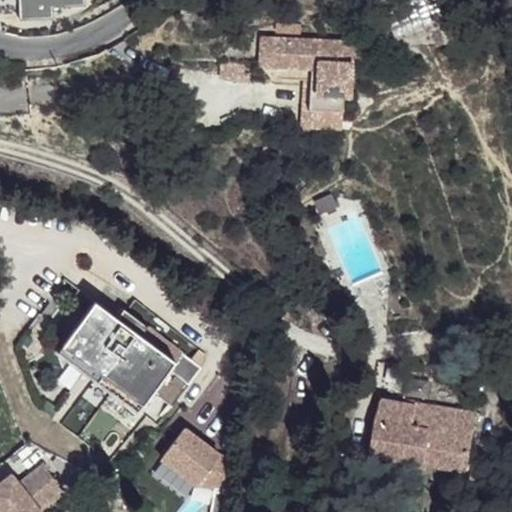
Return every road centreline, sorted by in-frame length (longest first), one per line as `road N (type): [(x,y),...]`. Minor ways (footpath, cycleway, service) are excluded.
road 1 (unknown): [(0,144),(106,178),(232,268)]
road 2 (residential): [(0,230),(87,241),(201,325)]
road 3 (residential): [(0,40),(46,44),(94,32),(150,0)]
